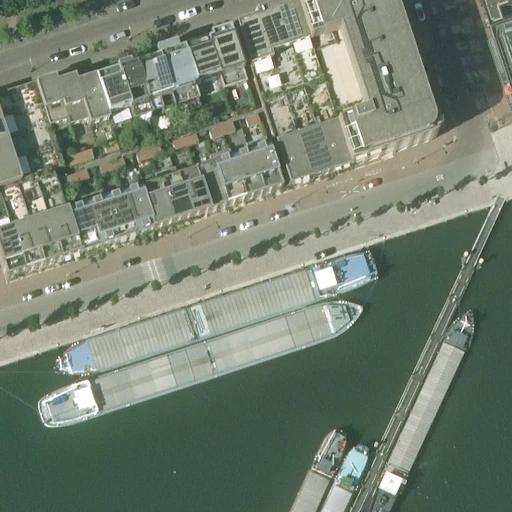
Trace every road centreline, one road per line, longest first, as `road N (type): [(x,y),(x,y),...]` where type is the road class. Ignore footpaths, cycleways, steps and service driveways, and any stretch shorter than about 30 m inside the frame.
road 1 (residential): [(428,0),(484,165),(0,321)]
road 2 (residential): [(0,63),(192,0)]
